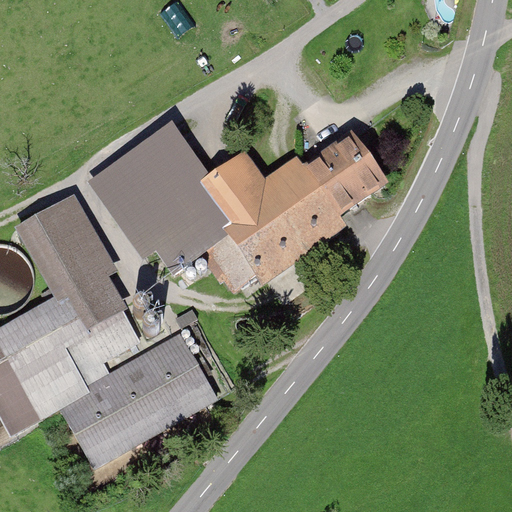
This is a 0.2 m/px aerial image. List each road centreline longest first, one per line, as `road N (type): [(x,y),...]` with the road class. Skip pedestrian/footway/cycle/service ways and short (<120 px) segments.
road 1 (tertiary): [(189,511),(333,336),(401,238),(457,126),(493,0)]
road 2 (track): [(511,397),(476,230),(483,46),(511,31)]
